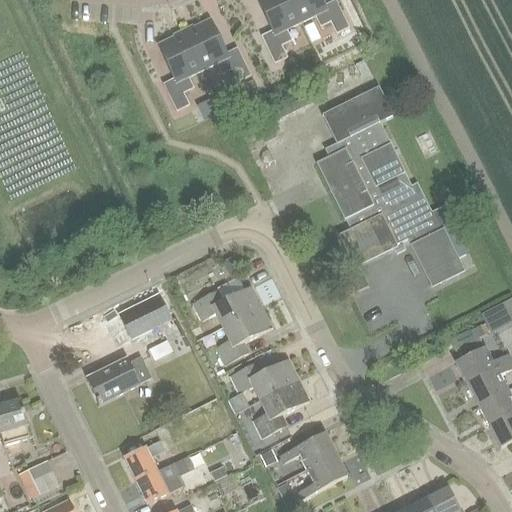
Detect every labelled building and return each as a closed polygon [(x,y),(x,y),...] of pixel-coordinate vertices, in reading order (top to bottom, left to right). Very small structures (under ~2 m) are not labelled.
[(275,67),(288,61),(282,49),(293,44),(287,33),(301,27),(288,0),(258,0),(257,1),(274,34),(262,40),(275,67)] [(325,9),(324,8),(320,0),(288,0),(301,27),(316,20),(321,31),(331,26),(337,38),(350,31),(336,4),(325,9)] [(227,57),(225,54),(210,24),(185,36),(203,74),(218,67),(223,78),(233,73),(239,85),(252,79),(238,51),(227,57)] [(177,115),(190,109),(184,97),(195,92),(189,81),(203,74),(185,36),(159,48),(175,82),(164,87),(177,115)] [(253,83),(240,89),(246,102),(259,95),(253,83)] [(429,289),(460,274),(454,262),(440,233),(439,232),(452,225),(443,207),(430,214),(416,186),(410,189),(378,125),(393,118),(380,91),(322,120),(335,147),(330,149),(334,157),(314,166),(343,224),(344,223),(350,236),(342,240),(360,277),(343,285),(350,299),(369,290),(358,266),(406,242),(429,289)] [(454,226),(440,233),(454,262),(469,255),(454,226)] [(223,331),(262,312),(251,290),(223,304),(217,294),(193,307),(202,325),(216,318),(223,331)] [(120,316),(132,341),(172,323),(160,298),(120,316)] [(497,310),(480,318),(483,324),(488,333),(504,324),(499,315),(497,310)] [(230,345),(216,352),(225,369),(245,359),(240,349),(245,346),(272,333),(262,312),(223,331),(230,345)] [(467,388),(511,363),(508,356),(493,364),(486,350),(455,366),(467,388)] [(131,366),(129,362),(88,383),(100,407),(153,381),(143,360),(131,366)] [(251,371),(231,381),(240,398),(242,397),(253,391),(260,405),(299,385),(288,363),(260,377),(255,380),(251,371)] [(478,409),(508,392),(500,377),(511,370),(511,363),(467,388),(478,409)] [(266,418),(253,425),(262,443),(282,432),(276,421),(281,418),(309,404),(299,385),(260,405),(266,418)] [(489,430),(511,417),(511,399),(508,392),(478,409),(489,430)] [(5,449),(22,444),(33,441),(23,404),(0,410),(0,431),(2,437),(5,449)] [(511,417),(489,430),(500,452),(511,445),(511,417)] [(305,474),(336,459),(325,437),(279,461),(283,469),(299,461),(305,474)] [(162,444),(127,461),(138,484),(157,475),(151,462),(167,455),(162,444)] [(266,470),(277,465),(272,453),(261,458),(266,470)] [(301,504),(348,481),(336,459),(305,474),(313,488),(297,496),(301,504)] [(187,460),(157,475),(164,488),(179,480),(181,479),(194,473),(187,460)] [(48,463),(19,477),(32,502),(34,501),(38,508),(61,497),(57,490),(60,488),(48,463)] [(223,470),(210,476),(215,485),(227,479),(223,470)] [(157,475),(138,484),(149,507),(184,490),(179,480),(164,488),(157,475)] [(458,511),(449,492),(427,504),(431,511),(458,511)] [(292,497),(282,502),(287,511),(288,511),(298,507),(292,497)]
